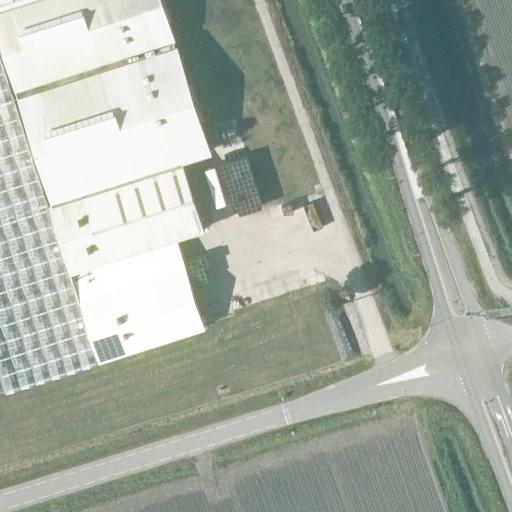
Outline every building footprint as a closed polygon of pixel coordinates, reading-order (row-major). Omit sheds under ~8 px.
[(27,0),(0,9),(0,52),(14,95),(175,44),(172,36),(174,36),(162,0),(27,0)] [(0,0),(0,365),(8,390),(16,388),(99,361),(100,360),(48,202),(14,95),(0,52),(0,9),(27,0),(0,0)] [(175,44),(14,95),(48,202),(100,360),(106,359),(204,326),(176,237),(205,227),(183,160),(183,159),(212,150),(177,43),(175,44)] [(270,204),(260,207),(267,232),(277,229),(270,204)] [(348,300),(336,304),(356,359),(368,355),(348,300)]
